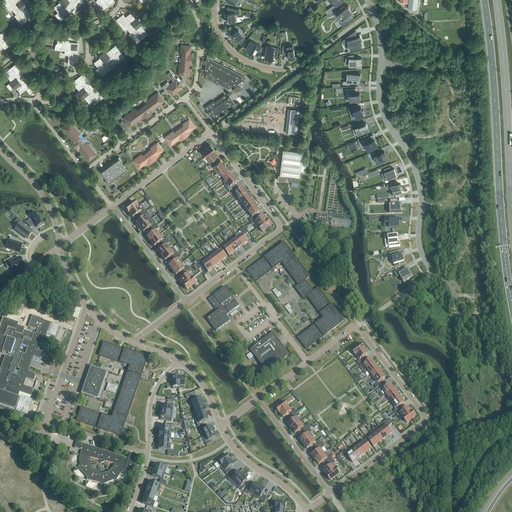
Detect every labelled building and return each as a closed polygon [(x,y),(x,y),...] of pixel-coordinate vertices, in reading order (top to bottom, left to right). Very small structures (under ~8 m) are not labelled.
[(12,10),(16,14),(14,16),(21,25),(26,21),(33,15),(26,6),(31,3),(28,0),(24,0),(23,0),(20,0),(21,0),(20,0),(2,0),(1,1),(10,12),(12,10)] [(84,2),(82,0),(58,0),(60,2),(54,7),(58,12),(55,15),(60,22),(71,13),(69,11),(74,7),(76,9),(84,2)] [(97,0),(96,1),(103,10),(107,7),(114,1),(113,0),(97,0)] [(417,9),(417,0),(399,0),(399,2),(408,3),(408,8),(417,9)] [(335,9),(336,9),(333,5),(327,10),(330,13),(335,9)] [(350,13),(353,11),(348,5),(346,7),(345,6),(336,12),(337,13),(341,19),(338,21),(342,26),(353,17),(350,13)] [(310,14),(315,9),(311,6),(306,11),(310,14)] [(239,14),(239,10),(232,9),(232,12),(231,12),(227,12),(224,12),(224,13),(224,16),(225,16),(226,21),(228,21),(228,22),(230,22),(235,22),(235,14),(239,14)] [(127,29),(131,34),(129,35),(136,43),(147,34),(140,26),(145,22),(141,17),(138,19),(137,18),(135,19),(130,13),(125,17),(123,14),(116,20),(125,31),(127,29)] [(238,29),(232,35),(234,37),(233,38),(237,42),(238,41),(240,44),(244,42),(241,39),(244,36),(238,29)] [(14,43),(10,38),(4,30),(0,33),(0,53),(0,52),(0,49),(3,47),(5,49),(10,44),(11,46),(14,43)] [(356,31),(355,30),(342,40),(342,41),(345,39),(346,40),(347,40),(348,43),(348,44),(349,46),(348,46),(349,46),(350,50),(362,47),(361,43),(362,43),(362,42),(361,42),(361,40),(360,40),(360,36),(357,37),(355,31),(356,31)] [(55,45),(55,47),(46,46),(46,49),(54,50),(65,51),(64,52),(66,52),(67,53),(67,55),(68,55),(67,64),(72,65),(72,64),(74,63),(74,62),(78,62),(79,53),(77,53),(78,44),(69,43),(69,41),(57,39),(57,44),(56,43),(55,45)] [(251,40),(246,49),(252,53),(254,48),(259,51),(262,46),(257,43),(256,44),(251,40)] [(289,44),(285,45),(284,45),(283,45),(283,46),(282,47),(282,55),(282,54),(287,53),(288,59),(295,58),(293,45),(289,46),(289,44)] [(124,57),(121,53),(115,45),(106,53),(103,48),(98,52),(100,54),(98,56),(100,58),(94,62),(98,68),(95,70),(100,77),(111,68),(110,66),(114,62),(116,64),(124,57)] [(191,53),(191,46),(180,45),(180,53),(181,53),(181,64),(179,63),(178,75),(182,75),(182,79),(179,81),(176,78),(168,85),(166,82),(161,87),(168,94),(169,93),(172,96),(183,86),(180,83),(184,80),(184,75),(189,76),(190,65),(191,65),(192,53),(191,53)] [(278,57),(279,48),(274,47),(274,46),(267,45),(266,51),(265,51),(264,55),(265,56),(265,58),(272,59),(272,55),(274,55),(274,56),(278,57)] [(352,55),(348,56),(348,58),(346,58),(346,62),(349,62),(349,66),(361,66),(361,58),(353,58),(353,55),(352,55)] [(234,86),(246,78),(206,57),(205,71),(206,72),(204,77),(218,84),(219,83),(229,88),(231,85),(234,86)] [(25,79),(21,74),(23,72),(18,67),(21,65),(18,62),(12,67),(4,73),(11,82),(6,85),(10,90),(13,88),(14,89),(16,88),(20,93),(26,89),(29,94),(37,88),(27,76),(25,79)] [(111,72),(104,78),(106,81),(114,75),(111,72)] [(93,88),(89,83),(91,82),(84,73),(72,82),(79,91),(74,95),(78,100),(81,97),(82,99),(84,97),(89,103),(94,99),(97,102),(104,97),(95,86),(93,88)] [(360,83),(361,74),(347,73),(346,81),(343,81),(343,84),(349,85),(349,82),(359,83),(360,83)] [(346,89),(347,94),(349,93),(350,101),(360,100),(360,93),(356,93),(356,88),(346,89)] [(152,110),(165,101),(158,92),(145,101),(146,103),(137,110),(136,108),(123,118),(126,123),(125,124),(123,120),(120,122),(124,128),(128,126),(129,127),(142,118),(143,119),(153,111),(152,110)] [(214,122),(236,105),(229,96),(227,98),(224,94),(214,102),(213,101),(204,107),(208,112),(207,112),(214,122)] [(352,110),(349,111),(350,116),(355,115),(356,118),(364,116),(363,113),(364,112),(363,109),(362,110),(361,107),(359,108),(358,104),(351,106),(352,110)] [(121,112),(117,107),(113,110),(117,116),(121,112)] [(287,127),(286,134),(296,135),(299,111),(290,110),(288,127),(287,127)] [(189,132),(195,127),(189,119),(182,124),(183,125),(174,132),(173,130),(164,137),(170,146),(179,139),(180,141),(190,134),(189,132)] [(97,155),(87,142),(85,143),(78,134),(80,133),(70,120),(61,127),(70,139),(69,140),(78,151),(78,150),(88,162),(97,155)] [(369,130),(366,123),(364,124),(363,121),(357,124),(358,126),(355,128),(358,135),(369,130)] [(370,141),(368,137),(360,140),(362,145),(365,143),(368,150),(377,146),(374,139),(370,141)] [(163,151),(157,142),(150,147),(151,149),(142,155),(141,154),(132,160),(138,169),(147,163),(148,164),(158,157),(157,155),(163,151)] [(213,150),(214,150),(210,145),(201,151),(205,156),(213,150)] [(298,186),(303,152),(283,149),(280,175),(278,175),(278,179),(285,179),(285,182),(286,176),(289,176),(289,180),(292,180),(291,185),(298,186)] [(133,158),(127,150),(123,152),(129,161),(133,158)] [(217,154),(213,150),(205,156),(208,161),(206,163),(208,165),(213,162),(211,159),(217,154)] [(377,151),(372,153),(373,156),(374,156),(377,163),(381,162),(382,162),(387,160),(384,155),(385,154),(386,154),(384,151),(383,152),(379,154),(377,151)] [(109,182),(127,169),(119,158),(101,171),(107,180),(108,182),(109,182)] [(224,165),(220,160),(214,164),(213,162),(208,165),(209,168),(213,165),(216,170),(224,165)] [(220,175),(227,169),(224,165),(216,170),(220,175)] [(397,175),(393,166),(391,168),(390,166),(384,168),(385,170),(384,170),(387,179),(397,175)] [(230,174),(227,169),(220,175),(223,179),(230,174)] [(234,178),(230,174),(223,179),(227,184),(234,178)] [(235,189),(233,186),(238,183),(234,178),(227,184),(230,188),(228,190),(230,193),(231,192),(235,189)] [(400,189),(399,183),(391,185),(391,184),(386,185),(387,189),(391,188),(393,196),(401,194),(399,189),(400,189)] [(238,200),(246,194),(242,189),(235,195),(238,199),(237,200),(238,200)] [(249,198),(246,194),(238,200),(241,205),(249,198)] [(244,209),(253,203),(249,198),(241,205),(242,204),(245,208),(244,209)] [(393,213),(401,213),(401,204),(398,204),(398,200),(390,200),(390,205),(389,205),(389,209),(393,209),(393,213)] [(129,214),(137,207),(134,202),(125,209),(129,214)] [(248,214),(256,207),(253,203),(244,209),(248,214)] [(132,218),(139,213),(141,216),(146,212),(140,205),(137,207),(129,214),(132,218)] [(260,212),(256,207),(248,214),(249,213),(252,218),(249,220),(251,223),(256,219),(254,216),(260,212)] [(143,218),(136,223),(140,228),(148,222),(151,219),(146,212),(141,216),(143,218)] [(43,225),(37,214),(31,217),(32,219),(27,222),(30,227),(35,225),(37,228),(43,225)] [(329,224),(330,216),(325,215),(325,216),(316,215),(316,219),(325,221),(324,223),(329,224)] [(267,221),(264,217),(258,221),(256,219),(251,223),(253,225),(255,224),(258,229),(259,228),(267,221)] [(400,225),(400,221),(393,221),(392,218),(385,218),(385,224),(388,224),(388,228),(399,228),(399,225),(400,225)] [(31,233),(24,228),(25,226),(18,219),(14,223),(18,227),(15,230),(17,231),(27,239),(31,233)] [(351,222),(332,219),(331,227),(350,229),(351,222)] [(268,221),(267,221),(259,228),(263,233),(271,226),(268,221)] [(152,230),(157,226),(155,224),(151,226),(148,222),(140,228),(143,233),(150,228),(152,230)] [(159,236),(155,231),(159,229),(157,226),(152,230),(154,233),(147,238),(150,242),(159,236)] [(243,236),(246,235),(242,230),(239,231),(242,235),(237,238),(243,246),(248,242),(243,236)] [(396,235),(384,236),(385,242),(388,242),(389,248),(400,247),(399,245),(400,245),(400,242),(398,242),(397,234),(396,235)] [(163,244),(168,241),(166,238),(163,240),(160,235),(159,236),(150,242),(154,247),(161,242),(163,244)] [(11,241),(8,249),(20,253),(23,245),(15,242),(16,239),(10,237),(9,240),(11,241)] [(243,246),(237,238),(233,242),(238,249),(243,246)] [(170,250),(170,251),(171,250),(167,245),(169,243),(168,241),(163,244),(164,247),(158,252),(161,257),(170,250)] [(238,249),(233,242),(228,245),(234,253),(238,249)] [(234,253),(228,245),(224,249),(229,256),(234,253)] [(291,251),(286,245),(280,250),(278,247),(272,252),(273,253),(269,255),(247,271),(256,283),(282,263),(298,285),(305,280),(310,277),(294,255),(293,255),(290,252),(291,251)] [(173,259),(178,255),(176,252),(173,255),(170,251),(170,250),(161,257),(165,261),(172,256),(173,259)] [(227,258),(221,251),(216,254),(222,261),(227,258)] [(399,255),(398,251),(389,254),(390,258),(392,257),(394,267),(400,265),(399,264),(404,262),(402,256),(402,257),(401,254),(399,255)] [(222,261),(216,254),(212,258),(217,265),(222,261)] [(180,258),(178,255),(173,259),(175,261),(169,266),(172,271),(180,265),(177,260),(180,258)] [(9,265),(12,271),(24,266),(20,258),(12,262),(10,259),(4,262),(6,266),(9,265)] [(217,265),(212,258),(207,261),(213,268),(217,265)] [(213,268),(207,261),(203,265),(200,261),(198,263),(201,268),(204,266),(208,272),(213,268)] [(184,273),(189,269),(187,267),(184,269),(180,265),(172,271),(176,276),(182,271),(184,273)] [(191,279),(188,274),(191,272),(189,269),(184,273),(186,276),(179,281),(183,285),(191,279)] [(400,270),(394,274),(397,278),(400,276),(403,280),(411,274),(407,269),(401,272),(400,270)] [(191,279),(183,285),(186,290),(195,284),(191,279)] [(314,291),(305,280),(298,285),(295,288),(303,299),(307,297),(314,291)] [(239,306),(225,288),(208,300),(216,310),(218,308),(219,310),(207,319),(216,332),(230,322),(226,316),(239,306)] [(318,288),(314,291),(307,297),(323,319),(297,338),(306,350),(328,333),(331,330),(332,331),(338,326),(336,324),(342,319),(338,313),(337,314),(334,310),(335,310),(318,288)] [(1,367),(0,370),(1,371),(0,373),(0,409),(8,412),(10,408),(15,410),(15,411),(19,398),(18,398),(18,397),(20,398),(16,411),(27,415),(32,400),(18,396),(19,393),(31,397),(31,396),(37,398),(38,395),(32,393),(33,390),(34,389),(24,386),(26,379),(33,382),(36,374),(29,372),(30,367),(32,368),(34,369),(36,364),(34,363),(32,362),(33,358),(41,360),(43,353),(36,350),(38,344),(48,347),(51,339),(46,338),(47,334),(55,337),(59,326),(52,323),(49,332),(48,332),(51,323),(43,320),(43,319),(32,315),(28,327),(37,330),(36,334),(24,330),(25,328),(17,326),(18,323),(3,318),(0,325),(0,354),(5,356),(1,367)] [(260,343),(251,349),(268,371),(272,368),(281,362),(288,356),(278,343),(279,342),(276,338),(276,339),(272,334),(268,337),(260,343)] [(144,367),(147,360),(140,358),(140,355),(133,352),(133,353),(129,352),(129,351),(103,342),(99,356),(100,357),(129,366),(120,392),(134,397),(143,371),(142,371),(143,367),(144,367)] [(356,356),(365,349),(361,345),(352,351),(356,356)] [(365,350),(365,349),(356,356),(359,360),(357,363),(359,365),(364,361),(362,359),(368,354),(365,350)] [(359,365),(360,368),(364,372),(366,370),(375,364),(371,359),(366,363),(364,361),(359,365)] [(370,375),(378,369),(375,364),(366,370),(370,375)] [(97,398),(105,373),(91,369),(83,393),(97,398)] [(382,373),(378,369),(370,375),(373,380),(382,373)] [(379,382),(385,378),(382,373),(373,380),(377,384),(374,386),(376,389),(381,385),(379,382)] [(117,387),(108,383),(105,391),(115,394),(117,387)] [(385,395),(394,389),(390,384),(384,389),(382,386),(376,391),(378,394),(382,391),(385,395)] [(397,394),(394,389),(385,395),(389,400),(397,394)] [(125,423),(134,397),(120,392),(111,418),(83,408),(81,408),(76,421),(102,430),(102,429),(107,431),(106,432),(113,434),(114,431),(122,434),(124,427),(123,427),(124,422),(125,423)] [(392,404),(400,398),(397,394),(389,400),(392,404)] [(398,407),(404,403),(400,398),(392,404),(396,409),(393,411),(395,414),(400,410),(398,407)] [(202,404),(200,399),(189,402),(191,408),(192,408),(202,404)] [(288,407),(285,402),(276,409),(280,414),(280,413),(288,407)] [(162,406),(161,412),(172,413),(173,404),(167,403),(167,406),(162,406)] [(204,410),(202,404),(192,408),(194,413),(204,410)] [(292,416),(297,412),(295,409),(292,412),(288,407),(280,413),(280,414),(283,418),(290,413),(292,416)] [(403,419),(412,412),(408,408),(402,412),(400,410),(395,414),(397,416),(400,414),(403,418),(403,419)] [(206,415),(204,410),(194,413),(196,418),(196,419),(206,415)] [(171,422),(172,413),(161,412),(160,418),(165,418),(165,421),(171,422)] [(300,416),(297,412),(292,416),(295,419),(288,424),(292,429),(300,423),(296,418),(300,416)] [(407,423),(416,417),(412,412),(403,419),(407,423)] [(207,421),(206,415),(196,419),(196,418),(195,419),(197,424),(207,421)] [(388,427),(390,425),(386,420),(384,422),(386,425),(381,428),(387,437),(392,433),(388,427)] [(301,422),(300,423),(292,429),(295,434),(302,429),(304,432),(309,428),(311,427),(308,424),(304,427),(301,422)] [(171,433),(171,427),(172,424),(165,424),(165,427),(160,427),(159,432),(171,433)] [(202,437),(213,432),(210,427),(206,429),(204,427),(199,429),(202,437)] [(312,431),(309,428),(304,432),(307,435),(300,440),(303,445),(313,438),(309,433),(312,431)] [(387,437),(381,428),(377,432),(383,440),(387,437)] [(215,438),(213,432),(202,437),(206,446),(212,443),(211,440),(215,438)] [(383,440),(377,432),(372,435),(378,443),(383,440)] [(378,443),(372,435),(373,436),(368,440),(373,447),(378,443)] [(316,442),(313,438),(303,445),(307,450),(314,444),(316,448),(321,444),(319,441),(316,442)] [(132,473),(133,474),(138,458),(129,455),(128,459),(124,457),(123,458),(111,453),(104,451),(103,451),(81,444),(81,443),(76,442),(74,448),(84,451),(83,456),(80,455),(79,459),(80,466),(78,467),(87,478),(86,480),(100,484),(101,486),(113,480),(115,482),(123,470),(127,472),(128,470),(132,472),(132,473)] [(371,449),(366,442),(361,445),(360,444),(366,452),(371,449)] [(323,443),(321,444),(316,448),(318,451),(312,456),(315,460),(325,453),(321,449),(325,446),(323,443)] [(366,452),(360,444),(355,448),(362,456),(366,452)] [(362,456),(355,448),(356,449),(352,452),(351,451),(357,459),(362,456)] [(357,459),(351,451),(346,455),(344,451),(341,453),(345,458),(348,456),(352,463),(357,459)] [(326,453),(325,453),(315,460),(319,465),(326,460),(328,463),(333,459),(331,456),(329,457),(326,453)] [(221,467),(230,460),(231,460),(227,455),(221,460),(219,457),(214,461),(216,464),(217,463),(221,468),(221,467)] [(333,459),(328,463),(330,466),(324,471),(327,476),(336,470),(337,469),(334,464),(335,463),(333,459)] [(234,465),(230,460),(221,467),(226,474),(231,471),(230,468),(234,465)] [(155,465),(154,470),(165,474),(167,465),(161,463),(160,466),(155,465)] [(163,480),(165,474),(154,470),(152,476),(163,480)] [(331,481),(339,474),(336,470),(327,476),(331,481)] [(233,473),(227,480),(230,482),(231,481),(235,485),(243,476),(238,472),(236,475),(233,473)] [(243,476),(235,485),(241,491),(246,486),(244,484),(247,480),(243,476)] [(159,491),(161,486),(150,482),(148,488),(156,491),(159,491)] [(255,484),(249,493),(254,496),(255,495),(260,487),(255,484)] [(250,485),(245,492),(248,494),(253,487),(250,485)] [(262,502),(265,496),(262,495),(265,490),(260,487),(255,495),(254,496),(254,497),(262,502)] [(156,491),(148,488),(146,493),(155,496),(154,496),(156,497),(157,491),(156,491)] [(220,491),(217,494),(221,499),(227,493),(224,490),(221,493),(220,491)] [(153,501),(154,496),(155,496),(146,493),(144,499),(153,502),(153,501)] [(155,502),(153,501),(153,502),(144,499),(142,504),(153,508),(155,502)]
